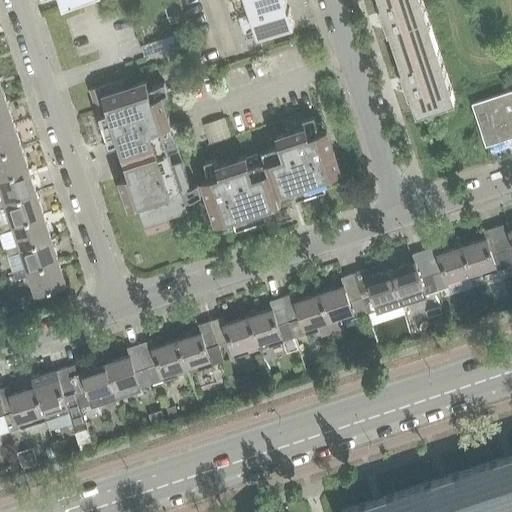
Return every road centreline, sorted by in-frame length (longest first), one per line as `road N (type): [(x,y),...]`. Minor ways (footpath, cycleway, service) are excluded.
road 1 (secondary): [(511,372),(86,511)]
road 2 (residential): [(121,314),(17,0)]
road 3 (residential): [(121,314),(403,216)]
road 4 (residential): [(403,216),(331,0)]
road 5 (residential): [(0,352),(121,314)]
